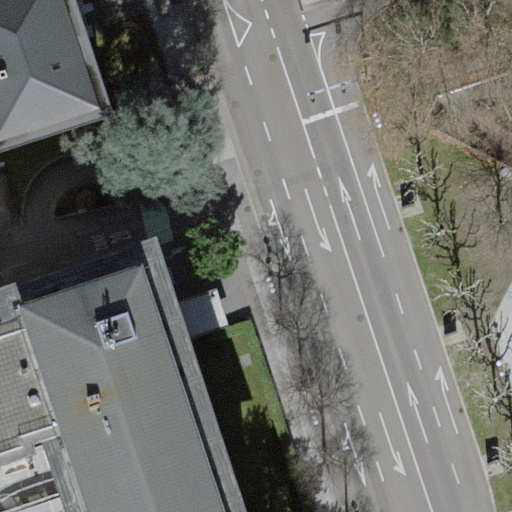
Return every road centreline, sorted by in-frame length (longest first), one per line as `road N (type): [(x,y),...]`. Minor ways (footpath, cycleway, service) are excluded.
road 1 (tertiary): [(305,171),(414,511)]
road 2 (residential): [(305,171),(0,263)]
road 3 (tertiary): [(247,0),(305,171)]
